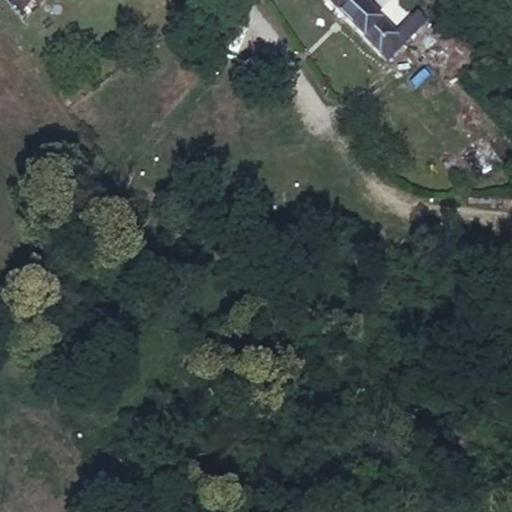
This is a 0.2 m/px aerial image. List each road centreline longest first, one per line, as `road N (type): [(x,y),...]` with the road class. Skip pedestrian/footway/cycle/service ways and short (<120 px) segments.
road 1 (track): [(511,219),(445,222),(334,145),(314,114)]
road 2 (residential): [(314,114),(233,0)]
